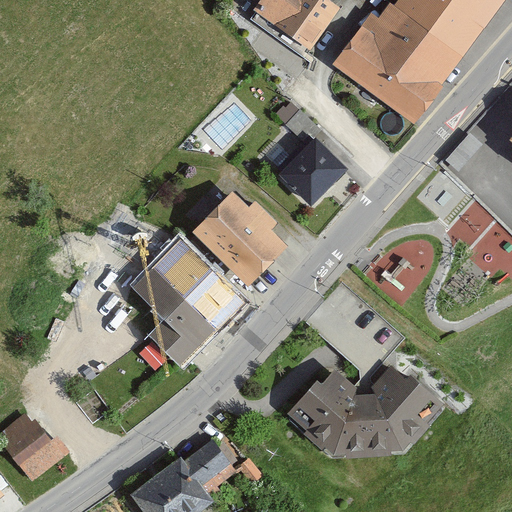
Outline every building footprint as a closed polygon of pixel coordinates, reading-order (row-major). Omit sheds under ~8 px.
[(336,3),(331,0),(261,0),(257,6),(308,42),(336,3)] [(494,0),(400,0),(396,6),(391,2),(378,19),(374,15),(343,57),(412,109),(494,0)] [(313,132),(282,166),(317,197),(348,164),(313,132)] [(290,238),(235,181),(193,220),(255,278),(290,238)] [(246,294),(181,231),(130,276),(165,315),(151,327),(187,360),(246,294)] [(338,358),(290,405),(340,447),(403,447),(454,395),(406,348),(371,388),(338,358)] [(70,443),(38,407),(1,434),(31,474),(70,443)] [(240,460),(217,429),(133,486),(152,511),(202,511),(220,497),(213,486),(240,460)] [(0,490),(9,484),(0,474),(0,490)]
